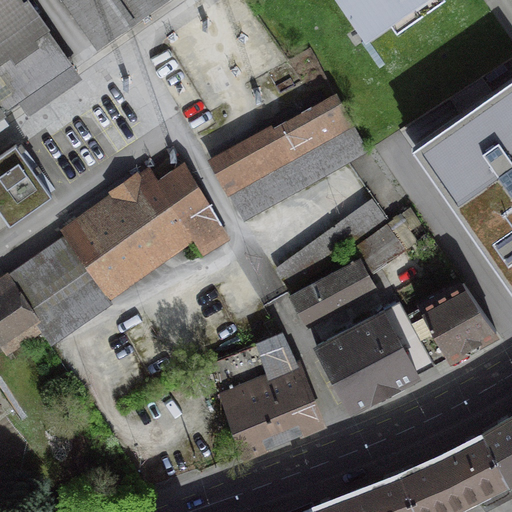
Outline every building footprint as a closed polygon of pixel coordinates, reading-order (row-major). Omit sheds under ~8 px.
[(0,0),(0,103),(1,105),(15,95),(19,101),(71,65),(39,20),(36,21),(21,0),(0,0)] [(163,0),(67,0),(99,45),(163,0)] [(337,0),(366,39),(390,22),(397,31),(441,0),(337,0)] [(511,76),(410,146),(511,292),(511,76)] [(365,149),(335,95),(212,163),(245,218),(347,161),(365,149)] [(52,194),(15,144),(0,154),(0,209),(10,224),(52,194)] [(223,237),(181,166),(157,183),(190,233),(201,251),(223,237)] [(190,233),(157,183),(151,175),(68,233),(109,291),(190,233)] [(386,223),(353,247),(372,273),(405,249),(386,223)] [(4,276),(10,285),(34,320),(50,344),(115,300),(109,291),(68,233),(68,232),(4,276)] [(358,258),(289,295),(305,322),(373,285),(358,258)] [(496,330),(463,282),(407,314),(434,363),(435,364),(496,330)] [(10,285),(0,291),(0,335),(4,341),(34,320),(10,285)] [(400,301),(316,345),(351,408),(418,373),(417,371),(434,363),(407,314),(400,301)] [(321,422),(282,331),(209,361),(242,453),(321,422)] [(511,415),(483,433),(505,478),(511,485),(511,484),(511,415)] [(442,454),(400,472),(417,511),(434,511),(467,498),(505,478),(483,433),(442,454)] [(315,505),(317,511),(417,511),(400,472),(394,475),(315,505)]
